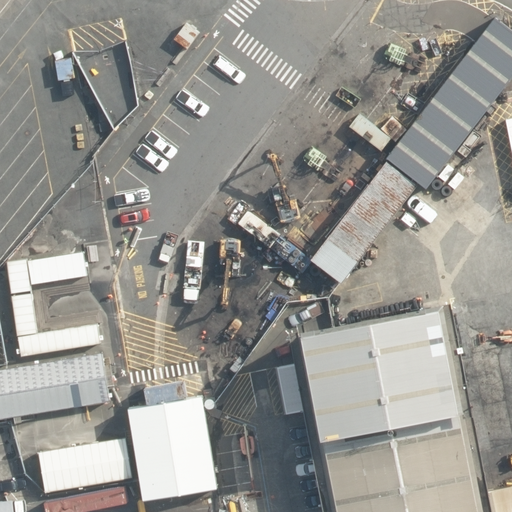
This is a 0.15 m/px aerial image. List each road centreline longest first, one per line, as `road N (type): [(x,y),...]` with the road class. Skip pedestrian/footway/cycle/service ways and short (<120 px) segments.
road 1 (unknown): [(359,107),(207,310),(160,422),(86,448)]
road 2 (unknown): [(86,448),(57,276)]
